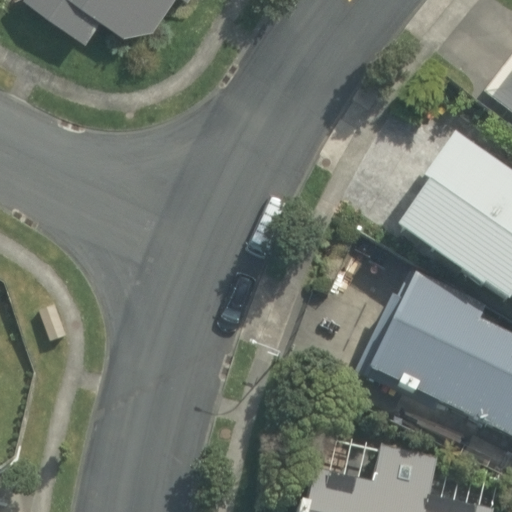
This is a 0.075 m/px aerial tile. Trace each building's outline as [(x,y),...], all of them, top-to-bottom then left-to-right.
[(25,0),(81,38),(97,15),(117,30),(146,27),(164,0),(25,0)] [(511,48),(478,93),(511,120),(511,48)] [(511,302),(511,178),(450,134),(414,183),(422,188),(391,229),(473,291),(475,288),(501,305),(506,298),(511,302)] [(411,393),(511,443),(511,363),(509,362),(511,356),(511,332),(407,281),(397,301),(389,296),(353,373),(404,403),(411,393)] [(34,308),(46,342),(63,336),(51,302),(34,308)] [(483,511),(427,497),(436,459),(375,443),(365,484),(310,471),(299,511),(483,511)]
